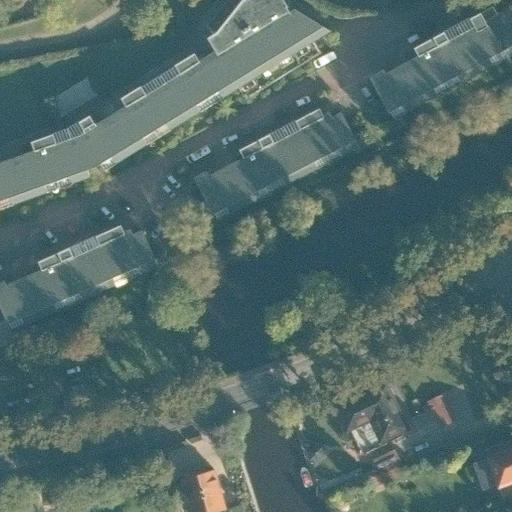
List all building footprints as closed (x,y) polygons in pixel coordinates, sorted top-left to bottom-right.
[(0,210),(93,173),(330,35),(292,14),(281,0),(245,0),(242,2),(220,33),(205,41),(215,55),(199,64),(192,55),(117,102),(123,109),(94,127),(89,119),(65,132),(27,145),(31,154),(0,165),(0,210)] [(393,119),(511,54),(511,7),(498,14),(495,8),(414,51),(419,58),(386,76),(384,73),(370,80),(393,119)] [(51,93),(59,110),(96,92),(88,75),(51,93)] [(215,220),(359,150),(341,115),(332,120),(329,114),(322,118),(318,111),(239,153),(244,160),(209,177),(206,173),(193,180),(215,220)] [(15,334),(156,267),(141,234),(132,238),(130,232),(121,236),(118,230),(35,265),(39,273),(2,289),(1,285),(0,285),(0,316),(3,323),(0,324),(0,350),(17,343),(15,334)] [(411,424),(387,376),(333,400),(346,429),(370,417),(380,439),(411,424)] [(426,398),(430,406),(413,414),(422,432),(455,416),(443,390),(426,398)] [(511,438),(488,446),(500,483),(511,478),(511,438)] [(395,446),(372,456),(379,472),(402,462),(395,446)] [(212,467),(180,477),(189,511),(209,511),(223,508),(212,467)] [(511,478),(500,483),(507,500),(510,499),(511,498),(511,478)]
